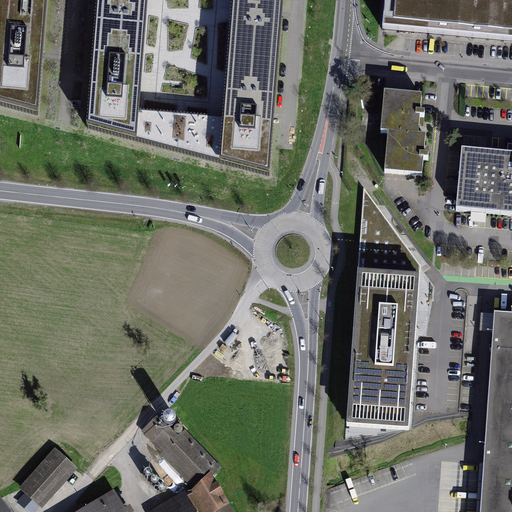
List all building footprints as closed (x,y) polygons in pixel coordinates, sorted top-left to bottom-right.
[(0,0),(0,105),(37,115),(42,50),(45,0),(0,0)] [(145,0),(97,0),(92,88),(89,128),(270,178),(275,109),(283,2),(283,0),(232,0),(225,103),(224,114),(139,106),(140,90),(145,0)] [(511,0),(383,0),(381,31),(511,44),(511,0)] [(422,98),(384,95),(381,135),(388,135),(384,175),(422,178),(424,163),(428,164),(428,159),(424,158),(426,138),(418,138),(420,120),(424,121),(425,116),(420,115),(422,98)] [(511,217),(511,158),(464,154),(459,213),(511,217)] [(420,269),(363,192),(345,421),(411,427),(420,269)] [(511,511),(511,307),(494,306),(479,511),(511,511)] [(220,468),(178,426),(171,432),(162,428),(147,442),(195,492),(220,468)] [(57,452),(22,488),(46,511),(80,475),(57,452)] [(159,511),(234,511),(218,481),(159,511)] [(132,511),(126,500),(104,511),(132,511)]
